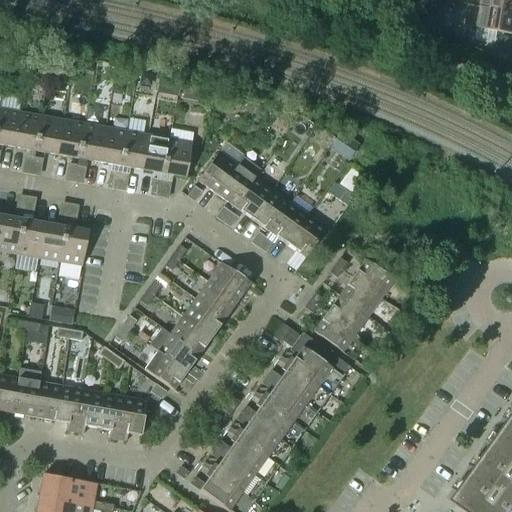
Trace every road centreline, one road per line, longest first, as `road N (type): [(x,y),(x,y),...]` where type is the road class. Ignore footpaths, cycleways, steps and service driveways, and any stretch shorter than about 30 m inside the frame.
road 1 (residential): [(0,456),(41,445),(151,462),(282,281),(166,211),(0,181)]
road 2 (residential): [(365,511),(371,503),(392,502),(407,485),(508,335)]
